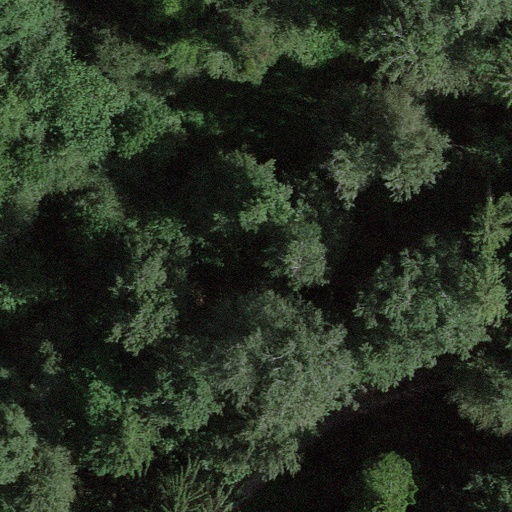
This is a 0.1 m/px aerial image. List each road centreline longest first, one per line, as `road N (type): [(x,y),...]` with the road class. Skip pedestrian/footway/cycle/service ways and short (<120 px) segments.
road 1 (track): [(511,352),(324,399)]
road 2 (track): [(324,399),(215,511)]
